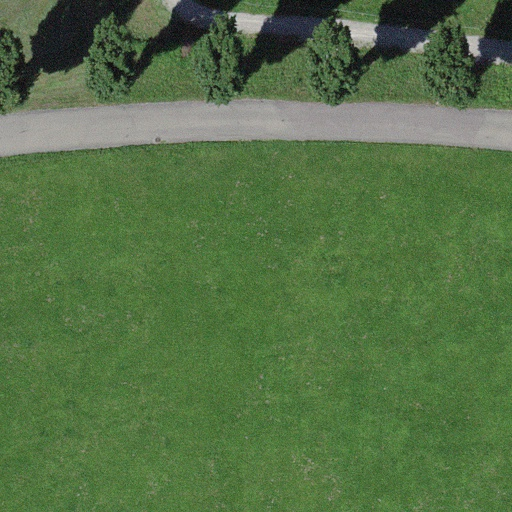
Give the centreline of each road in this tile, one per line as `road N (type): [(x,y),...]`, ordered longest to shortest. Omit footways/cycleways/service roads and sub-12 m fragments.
road 1 (residential): [(511,132),(297,108),(0,140)]
road 2 (track): [(511,51),(205,18),(177,0)]
